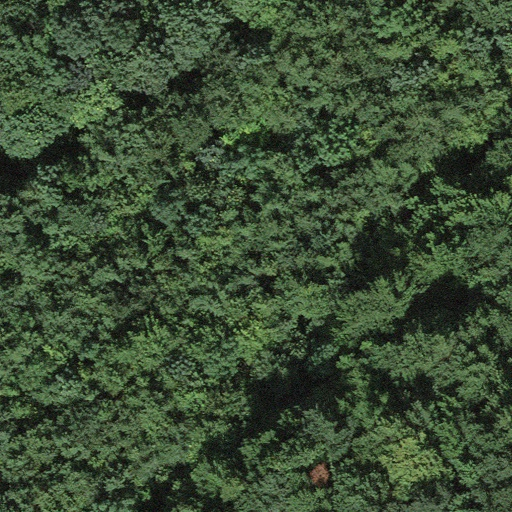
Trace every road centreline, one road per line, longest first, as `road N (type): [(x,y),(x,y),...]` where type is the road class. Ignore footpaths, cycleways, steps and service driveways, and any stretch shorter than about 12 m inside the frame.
road 1 (track): [(0,290),(511,111)]
road 2 (track): [(291,0),(0,185)]
